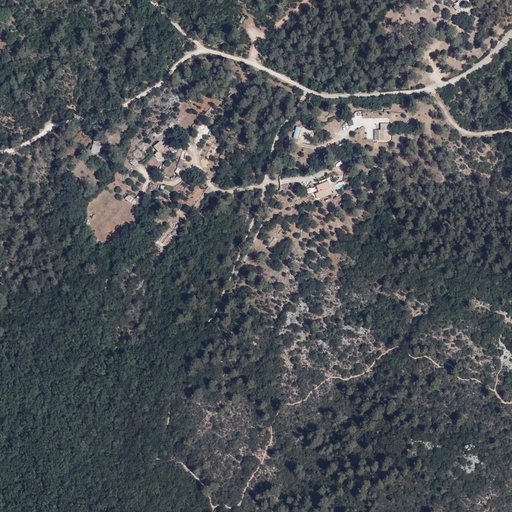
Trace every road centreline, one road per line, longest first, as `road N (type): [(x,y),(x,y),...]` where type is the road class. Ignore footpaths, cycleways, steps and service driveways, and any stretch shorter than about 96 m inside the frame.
road 1 (track): [(0,154),(50,127),(131,103),(203,50),(251,63),(257,38),(306,0)]
road 2 (residential): [(511,33),(436,89),(308,90)]
road 3 (residential): [(308,90),(279,130),(259,207)]
